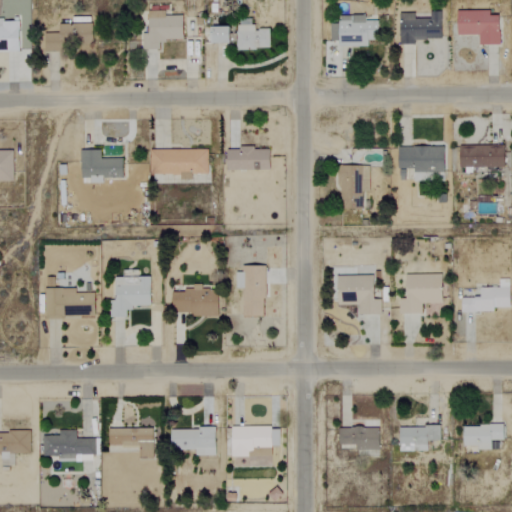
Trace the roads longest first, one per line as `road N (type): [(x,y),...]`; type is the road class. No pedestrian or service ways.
road 1 (residential): [(300,0),(309,511)]
road 2 (residential): [(0,99),(511,94)]
road 3 (residential): [(0,373),(511,369)]
